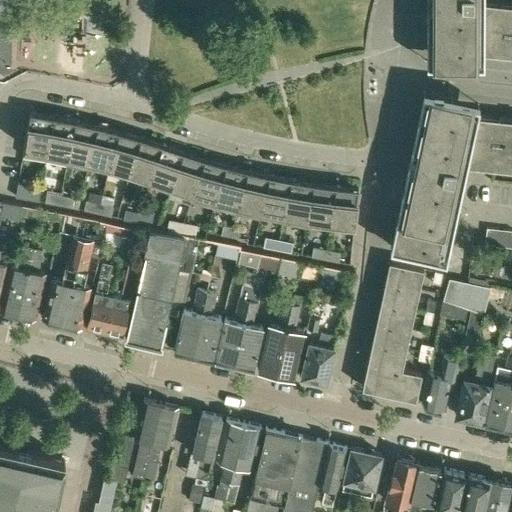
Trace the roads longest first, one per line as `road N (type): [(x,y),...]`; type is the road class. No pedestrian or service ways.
road 1 (unclassified): [(511,452),(0,336)]
road 2 (residential): [(136,105),(251,140),(375,159),(394,138),(404,74)]
road 3 (residential): [(136,105),(30,83),(10,91)]
